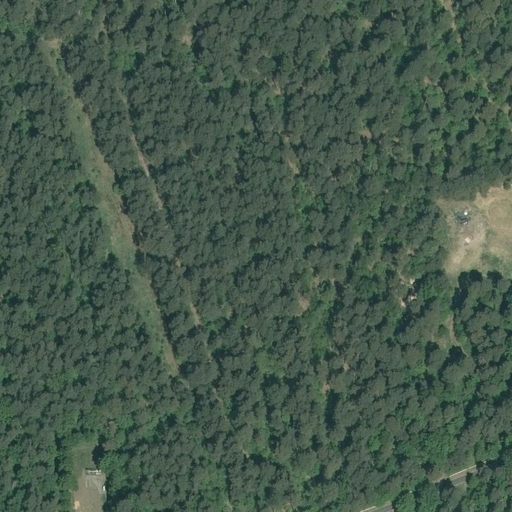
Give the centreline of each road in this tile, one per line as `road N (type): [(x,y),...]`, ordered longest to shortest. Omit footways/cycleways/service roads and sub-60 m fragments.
road 1 (track): [(38,0),(138,231),(216,447),(263,466),(306,448),(327,416),(345,361)]
road 2 (track): [(463,373),(408,375),(345,361),(300,316),(286,115),(295,82),(364,0)]
road 3 (track): [(511,331),(463,373),(436,480)]
road 4 (track): [(457,0),(511,153)]
road 5 (unclassified): [(511,450),(369,511)]
